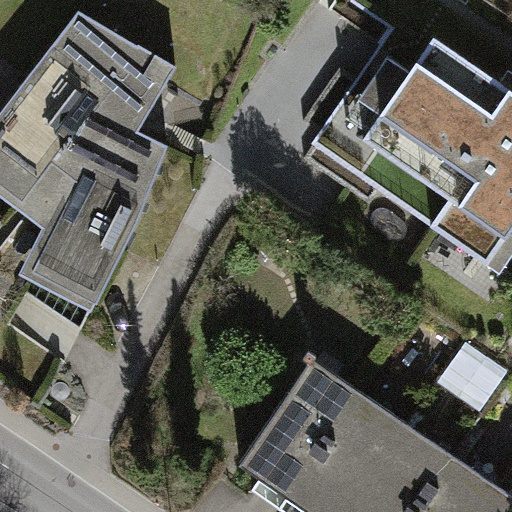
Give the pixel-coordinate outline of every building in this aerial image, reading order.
[(80,11),(0,113),(0,181),(57,225),(35,270),(98,302),(138,220),(169,145),(139,130),(177,66),(140,44),(139,46),(80,11)] [(511,229),(511,90),(435,37),(425,51),(393,29),(313,143),(476,255),(495,229),(506,237),(511,229)] [(273,378),(291,391),(313,359),(317,354),(309,349),(306,354),(295,345),(273,378)] [(360,391),(313,359),(291,391),(241,464),(288,496),(360,391)] [(345,511),(407,423),(360,391),(288,496),(310,511),(345,511)] [(414,511),(454,455),(407,423),(345,511),(414,511)] [(484,511),(501,487),(454,455),(414,511),(484,511)] [(511,511),(511,494),(501,487),(484,511),(511,511)]
